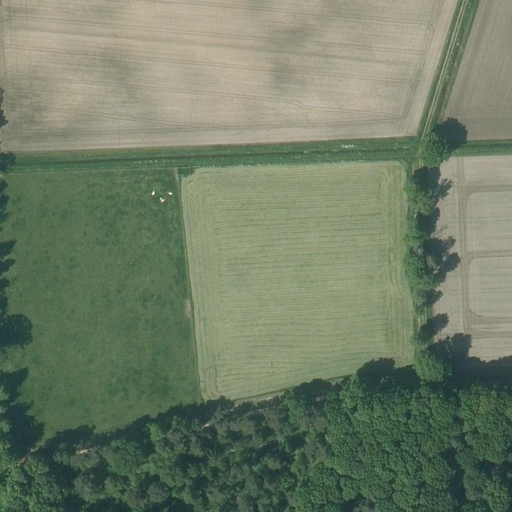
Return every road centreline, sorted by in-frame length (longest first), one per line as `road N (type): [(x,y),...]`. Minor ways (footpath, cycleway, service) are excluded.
road 1 (track): [(511,388),(345,393),(0,471)]
road 2 (track): [(0,461),(349,383),(422,382)]
road 3 (track): [(422,382),(416,149),(464,0)]
